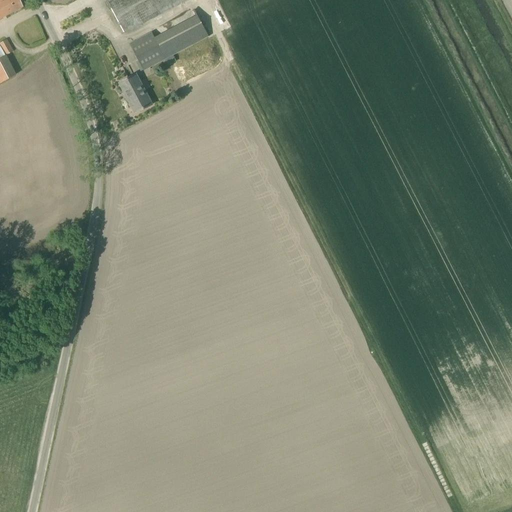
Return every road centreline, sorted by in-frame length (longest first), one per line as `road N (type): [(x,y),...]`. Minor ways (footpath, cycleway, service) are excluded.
road 1 (unclassified): [(29,511),(97,197),(92,132),(35,0)]
road 2 (track): [(231,60),(448,500)]
